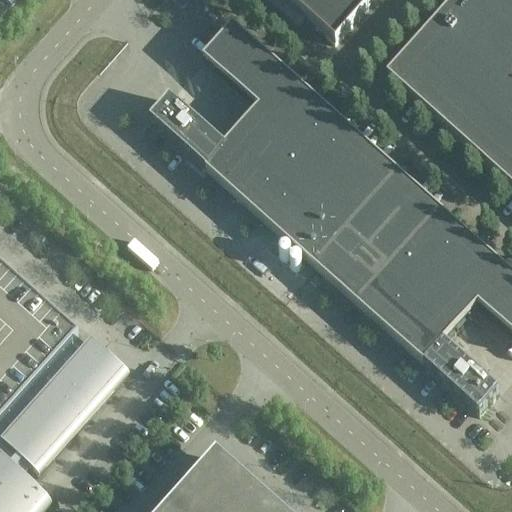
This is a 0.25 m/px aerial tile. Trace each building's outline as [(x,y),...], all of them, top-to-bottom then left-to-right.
[(280,0),(282,1),(282,0),(308,0),(310,2),(298,15),(338,51),(383,0),(280,0)] [(511,0),(460,0),(387,82),(446,134),(505,187),(511,193),(511,0)] [(169,104),(150,126),(315,274),(398,181),(233,32),(204,65),(260,115),(225,153),(169,104)] [(511,282),(398,181),(315,274),(479,420),(499,398),(443,348),(478,309),(511,339),(511,282)] [(0,511),(46,511),(21,490),(24,486),(27,488),(30,486),(32,483),(30,479),(33,476),(39,481),(122,387),(73,344),(78,338),(0,268),(0,511)] [(496,386),(503,377),(459,344),(452,353),(496,386)] [(272,511),(216,462),(171,511),(272,511)]
